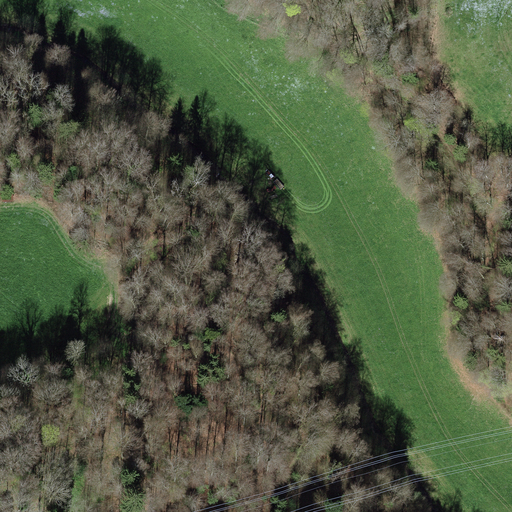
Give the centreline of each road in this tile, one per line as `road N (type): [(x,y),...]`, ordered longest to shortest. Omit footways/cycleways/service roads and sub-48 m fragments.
road 1 (track): [(305,511),(253,428),(220,337),(198,314),(180,309),(157,319),(118,374),(165,381),(200,511)]
road 2 (track): [(0,207),(45,207),(66,242),(105,255),(118,374)]
